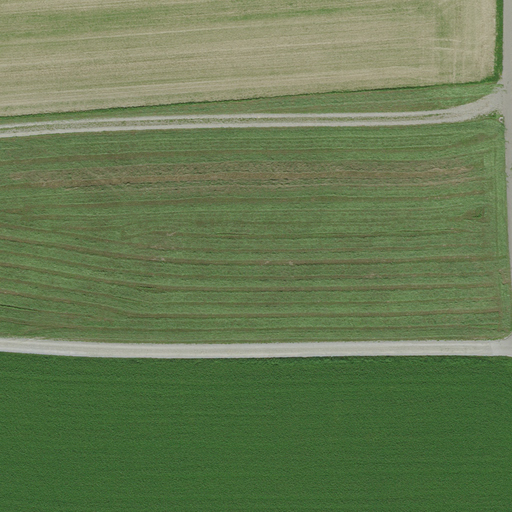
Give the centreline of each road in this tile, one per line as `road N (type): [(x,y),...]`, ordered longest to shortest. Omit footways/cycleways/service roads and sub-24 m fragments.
road 1 (track): [(0,135),(136,124),(457,120),(511,94)]
road 2 (track): [(511,352),(111,355),(0,347)]
